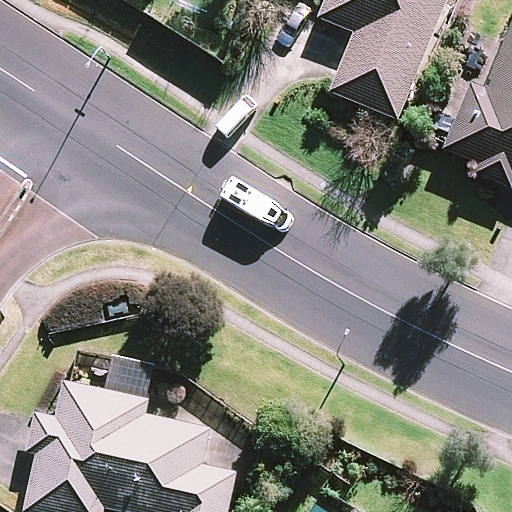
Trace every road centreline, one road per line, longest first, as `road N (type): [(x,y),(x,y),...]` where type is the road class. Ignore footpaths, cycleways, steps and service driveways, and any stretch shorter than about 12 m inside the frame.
road 1 (tertiary): [(73,116),(356,303),(511,371)]
road 2 (residential): [(0,228),(73,116)]
